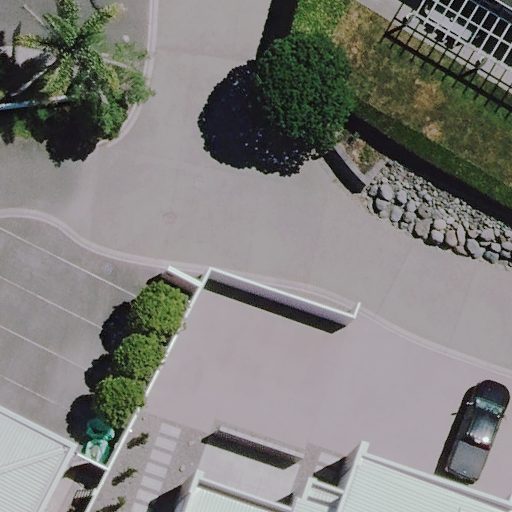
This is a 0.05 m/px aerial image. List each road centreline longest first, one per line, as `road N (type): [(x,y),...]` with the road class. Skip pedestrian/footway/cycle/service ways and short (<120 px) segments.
road 1 (residential): [(511,302),(345,238),(190,207)]
road 2 (residential): [(240,0),(190,207)]
road 3 (residential): [(190,207),(0,195)]
